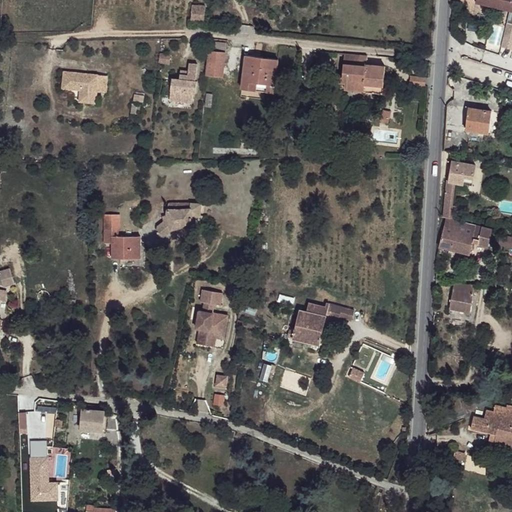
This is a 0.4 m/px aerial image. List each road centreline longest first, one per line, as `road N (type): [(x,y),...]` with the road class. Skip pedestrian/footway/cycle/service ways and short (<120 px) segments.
road 1 (residential): [(443,56),(412,498)]
road 2 (residential): [(0,389),(176,409),(412,498)]
road 3 (residential): [(245,35),(443,56)]
